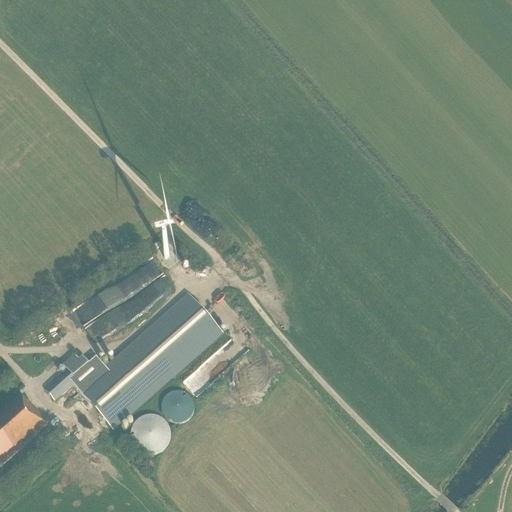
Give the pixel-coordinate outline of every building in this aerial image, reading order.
[(170,289),(151,259),(137,268),(157,298),(170,289)] [(133,311),(149,304),(147,301),(154,297),(152,293),(116,310),(121,321),(134,314),(133,311)] [(112,430),(221,334),(189,297),(107,369),(96,357),(88,364),(82,357),(78,360),(74,355),(63,366),(67,371),(45,391),(54,402),(73,385),(112,430)] [(114,319),(99,326),(102,334),(117,327),(114,319)] [(180,393),(178,393),(175,393),(172,393),(170,395),(167,396),(166,398),(164,400),(163,403),(162,405),(162,408),(162,411),(163,414),(164,416),(166,418),(167,420),(170,422),(172,423),(175,424),(178,424),(180,424),(183,423),(185,422),(188,420),(190,418),(191,416),(192,414),(193,411),(193,408),(193,405),(192,403),(191,400),(190,398),(188,396),(185,395),(183,393),(180,393)] [(0,466),(1,467),(49,424),(38,413),(35,416),(29,408),(32,406),(21,394),(0,413),(0,466)] [(133,440),(135,447),(140,452),(146,455),(153,456),(160,454),(165,449),(169,443),(169,436),(167,429),(162,424),(156,420),(149,420),(142,422),(137,427),(134,433),(133,440)]
